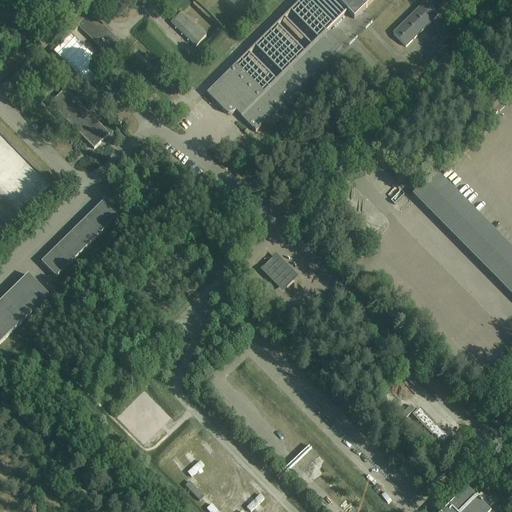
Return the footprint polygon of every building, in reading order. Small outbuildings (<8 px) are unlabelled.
[(101,0),(119,17),(135,0),(101,0)] [(335,0),(355,20),(365,10),(375,0),(335,0)] [(427,1),(393,35),(407,49),(413,43),(434,21),(441,15),(427,1)] [(79,7),(69,18),(73,22),(83,11),(79,7)] [(184,15),(182,13),(172,23),(171,24),(173,26),(184,15)] [(125,48),(90,14),(77,27),(111,61),(125,48)] [(237,66),(207,95),(226,113),(227,114),(228,115),(229,115),(231,116),(233,115),(234,115),(235,114),(236,113),(256,133),(259,131),(342,48),(327,33),(266,95),(237,66)] [(71,38),(54,55),(88,87),(104,70),(71,38)] [(110,135),(66,90),(51,105),(95,150),(110,135)] [(0,192),(4,197),(33,168),(0,134),(0,192)] [(511,254),(439,180),(436,176),(414,197),(511,298),(511,254)] [(106,201),(42,264),(57,279),(120,216),(106,201)] [(273,262),(265,268),(286,291),(293,284),(273,262)] [(29,276),(0,304),(0,345),(49,297),(29,276)] [(449,439),(420,410),(413,416),(442,445),(449,439)] [(198,443),(210,456),(215,452),(203,438),(198,443)] [(183,455),(196,472),(202,468),(189,451),(183,455)] [(184,477),(189,473),(175,455),(170,459),(184,477)] [(222,482),(230,476),(227,472),(220,479),(222,482)] [(184,481),(192,491),(197,487),(189,477),(184,481)] [(259,496),(264,491),(251,478),(246,483),(259,496)] [(254,511),(260,511),(263,509),(246,489),(240,495),(254,511)] [(447,511),(500,511),(483,493),(476,500),(467,491),(447,511)] [(203,493),(198,497),(211,511),(216,506),(203,493)]
